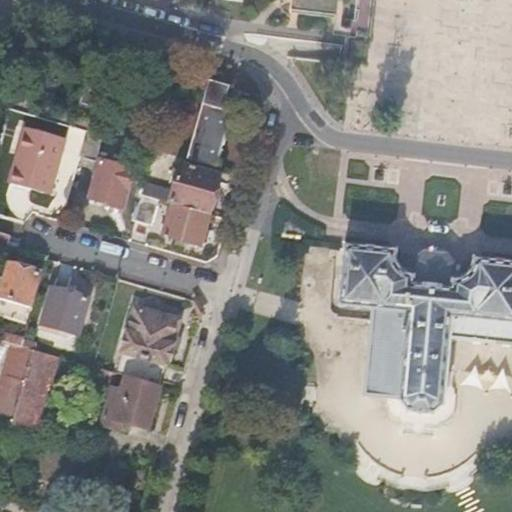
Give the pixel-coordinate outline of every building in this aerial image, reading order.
[(291,0),(291,6),(359,12),(359,0),(291,0)] [(43,34),(26,29),(20,48),(26,50),(20,71),(57,82),(63,60),(38,53),(43,34)] [(103,108),(112,73),(90,67),(80,102),(103,108)] [(207,91),(188,156),(217,164),(232,110),(219,106),(225,82),(194,73),(190,86),(207,91)] [(24,124),(12,166),(16,167),(12,180),(49,191),(65,136),(24,124)] [(95,157),(103,132),(97,130),(86,127),(79,153),(95,157)] [(100,158),(90,196),(123,205),(133,168),(100,158)] [(174,201),(209,211),(220,173),(180,161),(169,200),(174,201)] [(159,197),(142,192),(134,221),(150,225),(159,197)] [(200,243),(209,211),(174,201),(164,233),(200,243)] [(0,247),(6,249),(10,233),(0,230),(0,247)] [(345,240),(338,303),(373,306),(363,394),(396,397),(407,409),(407,410),(430,413),(430,412),(442,403),(450,336),(511,344),(511,259),(475,255),(473,264),(469,271),(454,269),(456,261),(448,252),(426,249),(416,255),(415,265),(399,263),(397,258),(398,246),(345,240)] [(0,275),(0,314),(24,321),(39,270),(7,261),(2,277),(0,275)] [(51,286),(41,322),(77,333),(88,297),(51,286)] [(136,305),(116,371),(159,384),(172,343),(174,336),(179,318),(136,305)] [(0,338),(20,344),(22,336),(0,329),(0,338)] [(180,338),(174,336),(172,343),(178,345),(180,338)] [(0,419),(11,423),(33,348),(20,344),(0,338),(0,419)] [(36,430),(59,355),(33,348),(11,423),(36,430)] [(116,371),(93,365),(89,378),(112,385),(116,371)] [(116,371),(112,385),(100,423),(119,428),(121,421),(130,423),(146,427),(159,384),(116,371)] [(121,421),(119,428),(128,430),(130,423),(121,421)]
